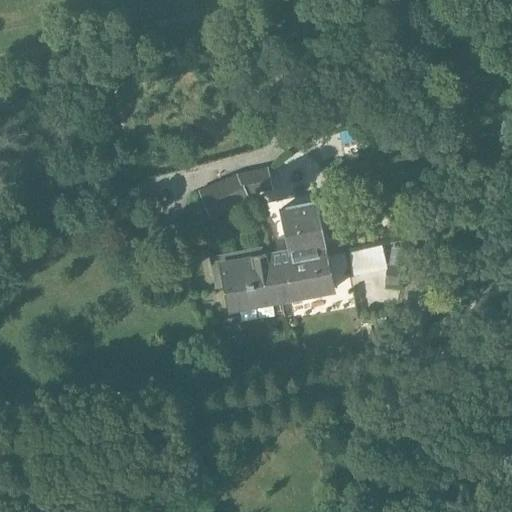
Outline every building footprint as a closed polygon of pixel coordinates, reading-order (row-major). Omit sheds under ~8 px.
[(112,91),(112,92),(120,129),(120,130),(120,131),(121,132),(122,133),(123,134),(124,134),(125,135),(126,136),(127,136),(130,136),(131,136),(201,122),(215,139),(226,131),(228,129),(229,127),(229,125),(230,123),(230,121),(230,120),(219,70),(219,69),(219,68),(217,66),(216,66),(215,65),(214,64),(213,64),(212,64),(211,64),(209,64),(119,82),(117,82),(116,83),(115,84),(112,89),(112,90),(112,91)] [(80,106),(60,110),(64,125),(78,122),(79,121),(82,121),(84,120),(80,106)] [(237,173),(199,187),(209,213),(248,199),(246,192),(271,188),(267,168),(237,173)] [(292,261),(323,255),(313,202),(280,208),(288,249),(290,248),(292,261)] [(288,249),(270,252),(281,299),(330,289),(323,255),(292,261),(290,248),(288,249)] [(281,299),(270,252),(251,256),(249,249),(210,257),(213,276),(222,274),(229,309),(281,299)] [(398,285),(400,268),(388,266),(385,283),(398,285)]
